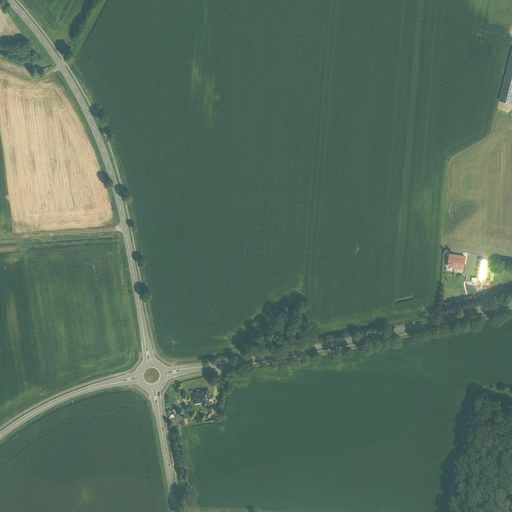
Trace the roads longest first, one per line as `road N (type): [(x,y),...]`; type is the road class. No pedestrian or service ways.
road 1 (secondary): [(9,0),(62,68),(106,160),(149,364)]
road 2 (tertiary): [(511,302),(162,373)]
road 3 (tertiary): [(0,437),(83,390),(139,376)]
road 4 (secondary): [(153,387),(175,511)]
road 5 (track): [(124,226),(0,236)]
